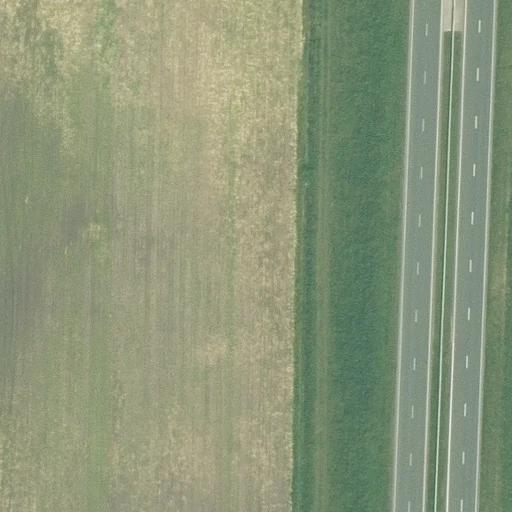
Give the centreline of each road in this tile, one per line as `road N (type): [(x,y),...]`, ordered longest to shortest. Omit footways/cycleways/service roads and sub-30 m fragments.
road 1 (trunk): [(427,0),(407,511)]
road 2 (trunk): [(460,511),(479,0)]
